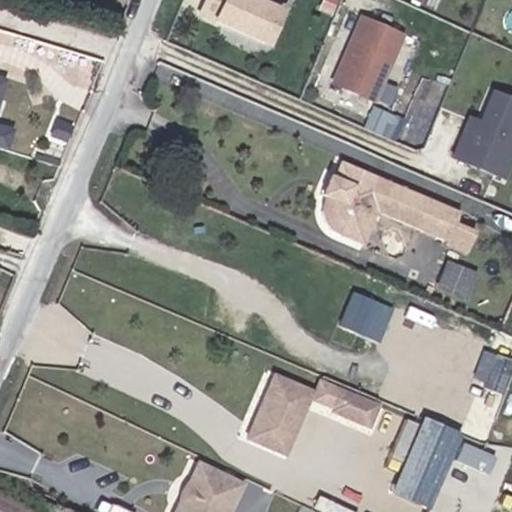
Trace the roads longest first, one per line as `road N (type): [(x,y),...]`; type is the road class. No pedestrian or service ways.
road 1 (residential): [(149,0),(0,364)]
road 2 (unknown): [(130,48),(0,11)]
